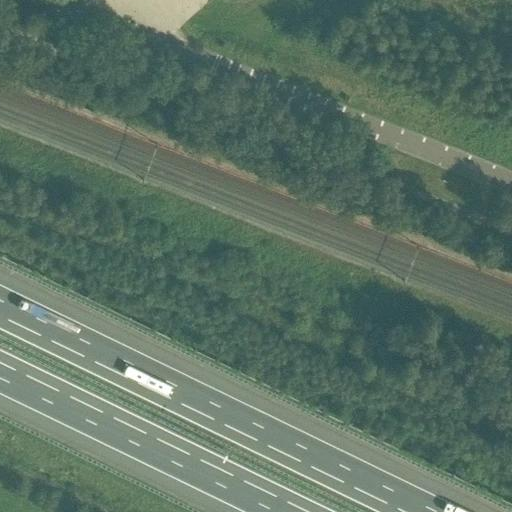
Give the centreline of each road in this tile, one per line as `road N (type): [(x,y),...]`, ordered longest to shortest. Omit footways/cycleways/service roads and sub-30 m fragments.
road 1 (tertiary): [(511,185),(58,0)]
road 2 (motorway): [(422,511),(0,307)]
road 3 (motorway): [(0,373),(286,511)]
